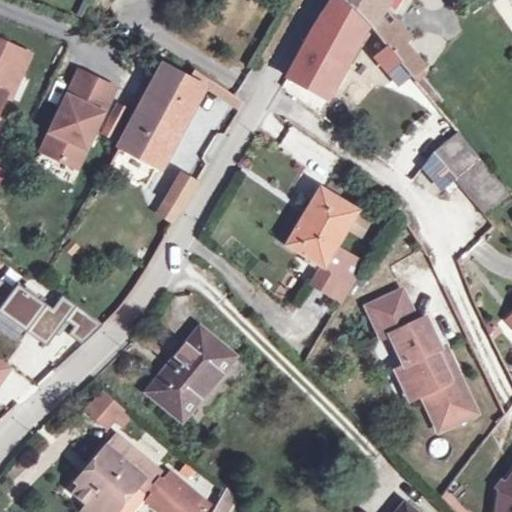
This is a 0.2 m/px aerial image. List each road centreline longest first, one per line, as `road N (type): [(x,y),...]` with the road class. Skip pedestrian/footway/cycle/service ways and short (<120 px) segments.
road 1 (residential): [(313,0),(261,84),(172,265),(0,450)]
road 2 (residential): [(0,15),(124,67)]
